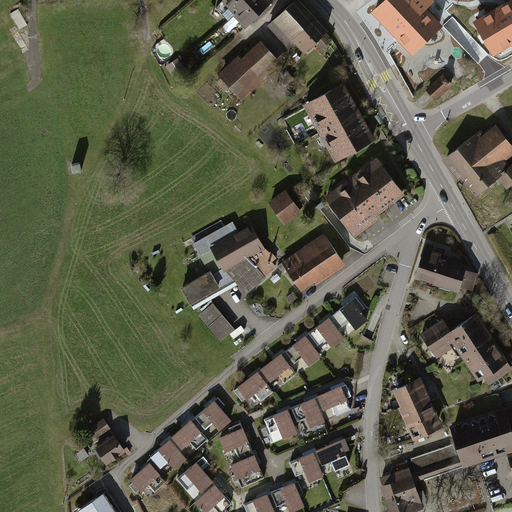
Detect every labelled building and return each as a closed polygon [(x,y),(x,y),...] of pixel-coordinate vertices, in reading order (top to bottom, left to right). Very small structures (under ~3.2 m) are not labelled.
[(272,2),(270,0),(224,0),(223,2),(246,27),(272,2)] [(330,29),(304,0),(294,0),(273,18),(304,53),(330,29)] [(433,0),(385,0),(372,13),(411,53),(442,24),(427,9),(435,2),(433,0)] [(511,0),(473,22),(494,57),(511,46),(511,0)] [(280,65),(259,41),(220,75),(241,99),(280,65)] [(444,74),(428,88),(436,97),(453,84),(444,74)] [(344,86),(305,107),(336,162),(375,141),(344,86)] [(375,116),(380,124),(384,122),(379,113),(375,116)] [(480,132),(449,157),(477,193),(498,176),(507,187),(511,182),(511,163),(508,158),(511,154),(511,145),(497,126),(484,136),(480,132)] [(403,195),(374,159),(323,199),(352,235),(403,195)] [(79,165),(71,167),(73,174),(81,172),(79,165)] [(299,212),(283,190),(266,202),(283,224),(299,212)] [(235,232),(230,222),(190,243),(204,266),(197,271),(200,276),(179,288),(188,303),(216,287),(218,290),(233,281),(244,293),(274,267),(269,262),(273,259),(254,240),(248,225),(235,232)] [(343,263),(323,233),(280,262),(300,292),(343,263)] [(441,258),(443,253),(425,247),(416,277),(459,290),(461,285),(473,289),(478,274),(466,270),(467,267),(459,264),(460,260),(453,258),(452,262),(441,258)] [(355,330),(367,320),(360,311),(363,308),(354,297),(331,315),(337,322),(334,325),(337,329),(348,321),(355,330)] [(206,326),(219,315),(209,304),(196,315),(206,326)] [(506,360),(474,314),(448,332),(445,334),(450,341),(476,380),(506,360)] [(219,315),(206,326),(218,340),(231,329),(219,315)] [(331,348),(344,338),(337,329),(334,325),(337,322),(331,315),(308,333),(314,340),(310,343),(314,348),(324,339),(331,348)] [(445,334),(448,332),(440,320),(419,334),(434,357),(448,348),(445,344),(450,341),(445,334)] [(308,366),(320,356),(314,348),(310,343),(314,340),(308,333),(283,351),(290,358),(285,361),(290,366),(301,357),(308,366)] [(283,383),(296,374),(290,366),(285,361),(290,358),(283,351),(279,353),(260,369),(266,376),(262,379),(266,384),(277,376),(283,383)] [(260,401),(271,392),(266,384),(262,379),(266,376),(260,369),(232,390),(242,403),(254,393),(260,401)] [(420,379),(393,391),(415,439),(442,427),(420,379)] [(320,412),(332,406),(336,415),(349,409),(345,398),(350,396),(345,384),(318,395),(322,405),(317,407),(320,412)] [(292,423),(306,417),(310,426),(323,421),(320,412),(317,407),(322,405),(318,395),(290,407),(294,416),(289,418),(292,423)] [(218,431),(230,421),(220,409),(224,406),(217,398),(193,417),(200,425),(197,428),(200,432),(211,423),(218,431)] [(268,433),(272,442),(295,432),(292,423),(289,418),(294,416),(290,407),(262,419),(265,426),(260,428),(263,436),(268,433)] [(411,474),(413,481),(511,447),(511,438),(503,411),(454,427),(464,456),(458,458),(453,444),(411,458),(416,472),(411,474)] [(195,450),(206,439),(200,432),(197,428),(200,425),(193,417),(170,437),(177,446),(175,447),(178,451),(188,442),(195,450)] [(103,419),(86,431),(94,442),(111,429),(103,419)] [(239,423),(227,428),(229,433),(218,437),(224,452),(233,448),(239,460),(244,458),(242,453),(250,449),(239,423)] [(114,435),(95,449),(107,466),(127,452),(114,435)] [(173,470),(185,459),(178,451),(175,447),(177,446),(170,437),(148,456),(150,457),(154,463),(151,466),(155,471),(166,461),(173,470)] [(318,467),(330,461),(334,470),(348,464),(342,450),(348,448),(343,439),(317,451),(321,460),(316,462),(318,467)] [(239,460),(230,464),(234,474),(230,476),(232,482),(236,480),(240,488),(262,478),(250,449),(242,453),(244,458),(239,460)] [(294,476),(304,472),(308,482),(322,476),(318,467),(316,462),(321,460),(317,451),(289,463),(294,476)] [(201,456),(175,479),(185,491),(194,483),(203,493),(206,490),(204,487),(211,481),(199,467),(206,461),(201,456)] [(154,491),(164,482),(155,471),(151,466),(154,463),(150,457),(146,461),(147,463),(128,479),(131,482),(128,485),(135,494),(147,483),(154,491)] [(395,474),(382,478),(392,511),(409,511),(410,511),(421,508),(413,481),(411,474),(407,463),(393,467),(395,474)] [(203,493),(193,501),(202,511),(205,511),(212,506),(217,511),(226,511),(224,509),(230,504),(211,481),(204,487),(206,490),(203,493)] [(272,509),(284,503),(288,511),(302,506),(298,495),(302,493),(297,481),(270,492),(275,502),(270,504),(272,509)] [(122,511),(107,487),(75,507),(78,511),(122,511)] [(273,511),(272,509),(270,504),(275,502),(270,492),(243,504),(245,511),(273,511)]
